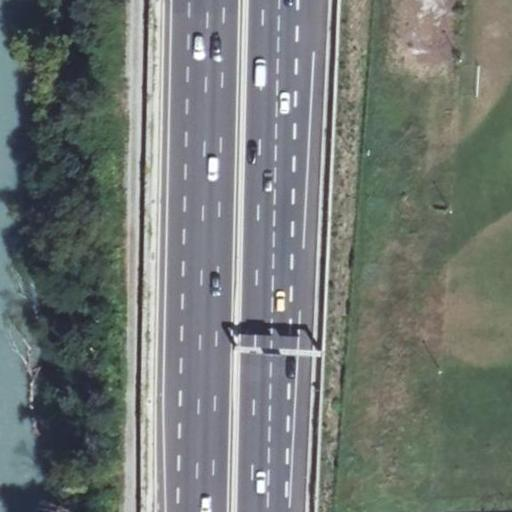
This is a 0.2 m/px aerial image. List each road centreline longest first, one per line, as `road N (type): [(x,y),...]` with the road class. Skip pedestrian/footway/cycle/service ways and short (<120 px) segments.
road 1 (motorway): [(258,511),(276,0)]
road 2 (motorway): [(208,0),(196,511)]
road 3 (track): [(131,511),(130,0)]
